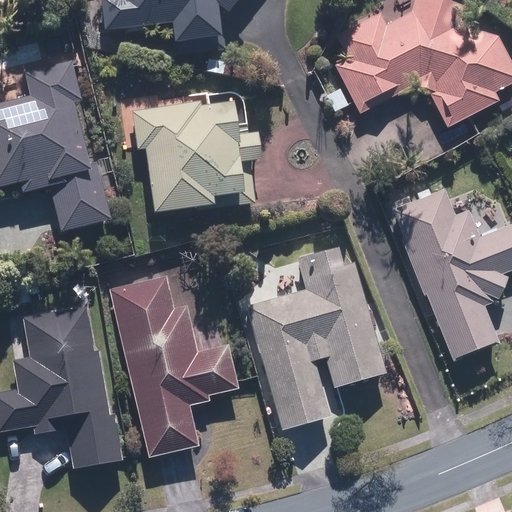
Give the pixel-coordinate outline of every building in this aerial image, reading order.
[(232,15),(243,0),(100,0),(106,35),(174,26),(176,45),(221,38),(218,17),(232,15)] [(463,34),(464,12),(460,5),(445,0),(390,0),(349,24),(342,43),(350,57),(333,67),(337,74),(320,84),(337,114),(353,104),(360,116),(407,89),(431,97),(450,130),(499,101),(494,94),(511,83),(511,65),(494,34),(463,34)] [(0,45),(0,70),(40,62),(35,38),(0,45)] [(31,99),(0,107),(0,191),(20,186),(22,195),(49,188),(62,234),(112,220),(96,160),(92,161),(75,101),(82,99),(71,60),(23,73),(31,99)] [(236,125),(234,102),(183,106),(182,98),(168,99),(169,107),(131,110),(134,151),(146,150),(150,214),(254,206),(252,171),(239,172),(239,162),(262,160),(260,133),(248,134),(248,124),(236,125)] [(498,305),(508,277),(511,275),(511,223),(511,224),(501,202),(480,193),(453,206),(442,186),(383,215),(454,361),(502,338),(488,310),(489,310),(490,309),(498,305)] [(333,416),(316,362),(326,358),(336,388),(389,372),(350,246),(296,263),(305,290),(243,309),(281,432),(333,416)] [(210,398),(238,391),(228,346),(198,353),(180,276),(110,292),(148,459),(197,448),(188,407),(211,402),(210,398)] [(0,395),(0,433),(31,425),(35,439),(64,431),(76,473),(125,459),(83,306),(23,323),(32,355),(13,360),(21,390),(0,395)]
